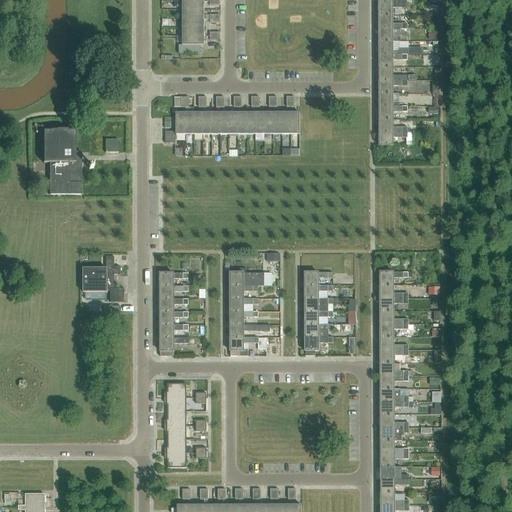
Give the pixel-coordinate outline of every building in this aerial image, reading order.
[(182,11),(204,11),(204,2),(182,2),(182,11)] [(379,17),(393,17),(393,9),(407,9),(407,4),(379,4),(379,13),(379,17)] [(182,20),(204,20),(204,11),(182,11),(182,20)] [(379,30),(399,30),(407,30),(407,25),(393,25),(393,17),(379,17),(379,21),(379,30)] [(182,28),(204,28),(204,20),(182,20),(182,28)] [(182,37),(204,37),(204,28),(182,28),(182,37)] [(399,35),(399,30),(379,30),(379,39),(379,43),(393,43),(399,43),(399,35)] [(201,54),(201,50),(201,47),(204,47),(204,37),(182,37),(182,46),(179,46),(179,55),(201,54)] [(399,49),(399,51),(393,51),(393,43),(379,43),(379,47),(379,56),(407,56),(407,48),(399,49)] [(407,61),(407,56),(379,56),(379,65),(379,69),(393,69),(393,61),(407,61)] [(379,82),(407,82),(407,77),(393,77),(393,69),(379,69),(379,81),(379,82)] [(379,95),(393,95),(393,87),(407,87),(407,82),(379,82),(379,91),(379,95)] [(379,108),(399,107),(399,103),(393,103),(393,95),(379,95),(379,99),(379,108)] [(379,121),(393,121),(393,113),(407,113),(407,107),(399,107),(379,108),(379,117),(379,121)] [(176,136),(185,136),(185,114),(176,114),(176,118),(176,124),(176,129),(176,133),(176,136)] [(185,136),(194,136),(194,114),(185,114),(185,136)] [(194,136),(202,136),(203,114),(194,114),(194,136)] [(202,136),(211,136),(211,114),(203,114),(202,136)] [(211,136),(220,136),(220,114),(211,114),(211,136)] [(220,136),(229,136),(229,114),(220,114),(220,136)] [(229,136),(238,136),(238,114),(229,114),(229,136)] [(238,136),(247,136),(247,114),(238,114),(238,136)] [(247,136),(255,136),(255,114),(247,114),(247,136)] [(255,136),(264,136),(264,114),(255,114),(255,136)] [(264,136),(273,136),(273,114),(264,114),(264,136)] [(273,136),(282,136),(282,114),(273,114),(273,136)] [(282,136),(291,136),(291,114),(282,114),(282,136)] [(291,136),(300,136),(300,114),(291,114),(291,136)] [(393,128),(393,121),(379,121),(379,125),(379,134),(407,133),(407,128),(393,128)] [(75,163),(75,152),(75,132),(67,132),(67,131),(56,131),(50,131),(50,132),(43,132),(43,164),(49,164),(49,195),(81,195),(81,163),(75,163)] [(176,133),(166,133),(165,133),(165,144),(176,144),(176,136),(176,133)] [(407,133),(379,134),(380,147),(393,147),(393,139),(407,139),(407,133)] [(105,153),(118,153),(118,140),(105,140),(105,153)] [(83,270),(83,294),(107,293),(107,292),(111,292),(111,303),(124,303),(124,289),(114,289),(114,275),(120,275),(120,267),(114,267),(114,257),(106,257),(106,270),(83,270)] [(160,288),(174,287),(174,280),(188,280),(188,274),(160,274),(160,288)] [(249,287),(249,280),(258,280),(258,274),(230,274),(230,287),(249,287)] [(305,287),(319,287),(319,280),(333,280),(333,274),(305,274),(305,283),(305,287)] [(408,279),(408,278),(408,274),(380,274),(380,287),(394,287),(394,279),(408,279)] [(160,301),(174,301),(174,293),(188,293),(188,287),(174,287),(160,288),(160,301)] [(230,300),(244,300),(244,293),(258,292),(258,287),(249,287),(230,287),(230,300)] [(305,300),(319,300),(319,293),(333,292),(333,287),(319,287),(305,287),(305,290),(305,295),(305,300)] [(381,300),(408,300),(408,294),(394,294),(394,287),(380,287),(381,300)] [(230,313),(244,313),(244,306),(258,306),(258,300),(244,300),(230,300),(230,313)] [(324,313),(324,305),(333,305),(333,300),(319,300),(305,300),(305,303),(305,309),(305,313),(324,313)] [(381,313),(394,313),(394,305),(408,305),(408,300),(381,300),(381,313)] [(188,301),(174,301),(160,301),(160,314),(174,313),(174,305),(188,305),(188,301)] [(160,326),(174,326),(174,319),(188,319),(188,313),(174,313),(160,314),(160,326)] [(230,326),(244,326),(244,319),(258,318),(258,313),(244,313),(230,313),(230,326)] [(333,313),(324,313),(305,313),(305,315),(305,321),(305,326),(319,326),(319,318),(333,318),(333,313)] [(381,326),(408,326),(408,320),(394,320),(394,313),(381,313),(381,326)] [(160,339),(174,339),(174,332),(188,331),(188,326),(174,326),(160,326),(160,339)] [(244,331),(250,331),(250,326),(244,326),(230,326),(230,339),(244,339),(244,331)] [(319,326),(305,326),(305,339),(319,339),(328,339),(328,331),(333,331),(333,326),(319,326)] [(381,339),(394,339),(394,331),(408,331),(408,326),(381,326),(381,339)] [(343,334),(342,347),(351,347),(351,334),(343,334)] [(174,345),(188,344),(188,339),(174,339),(160,339),(160,358),(174,358),(174,345)] [(258,344),(258,340),(258,339),(244,339),(230,339),(231,358),(248,358),(248,352),(244,352),(244,344),(258,344)] [(333,344),(333,339),(328,339),(319,339),(305,339),(305,341),(305,347),(305,357),(315,357),(315,352),(319,352),(319,344),(333,344)] [(381,352),(408,352),(408,346),(394,346),(394,339),(381,339),(381,352)] [(381,364),(394,364),(394,357),(408,357),(408,352),(381,352),(381,364)] [(381,377),(408,377),(408,372),(394,372),(394,364),(381,364),(381,377)] [(425,377),(436,377),(436,368),(425,369),(425,377)] [(394,390),(394,383),(408,383),(408,377),(381,377),(381,390),(394,390)] [(17,383),(17,387),(20,389),(23,389),(25,387),(26,383),(23,381),(19,381),(17,383)] [(422,383),(422,395),(437,395),(437,384),(422,383)] [(186,399),(186,398),(186,385),(168,385),(168,393),(167,393),(167,399),(186,399)] [(408,403),(408,398),(400,398),(400,391),(401,391),(401,390),(394,390),(381,390),(381,403),(408,403)] [(186,413),(186,400),(186,399),(167,399),(167,405),(168,405),(168,413),(186,413)] [(381,416),(394,416),(394,409),(408,409),(408,403),(381,403),(381,416)] [(186,427),(186,426),(186,413),(168,413),(168,420),(167,420),(167,427),(186,427)] [(381,429),(408,429),(408,424),(394,424),(394,416),(381,416),(381,429)] [(186,440),(186,428),(186,427),(167,427),(167,433),(168,433),(168,440),(186,440)] [(400,436),(400,434),(408,434),(408,429),(381,429),(381,442),(394,442),(402,442),(402,436),(400,436)] [(186,454),(186,440),(168,440),(168,448),(167,448),(167,454),(186,454)] [(394,449),(394,442),(381,442),(381,455),(409,455),(409,449),(394,449)] [(186,469),(186,454),(167,454),(167,461),(168,461),(168,469),(186,469)] [(381,468),(394,468),(394,460),(409,460),(409,455),(381,455),(381,468)] [(426,460),(428,469),(437,467),(435,458),(426,460)] [(394,468),(381,468),(381,481),(408,481),(408,476),(401,476),(400,468),(394,468)] [(409,486),(409,481),(408,481),(381,481),(381,494),(395,494),(394,486),(409,486)] [(395,501),(395,496),(402,495),(402,494),(395,494),(381,494),(381,507),(409,507),(409,501),(395,501)] [(26,509),(45,509),(45,495),(26,495),(26,507),(19,507),(19,511),(26,511),(26,509)]
